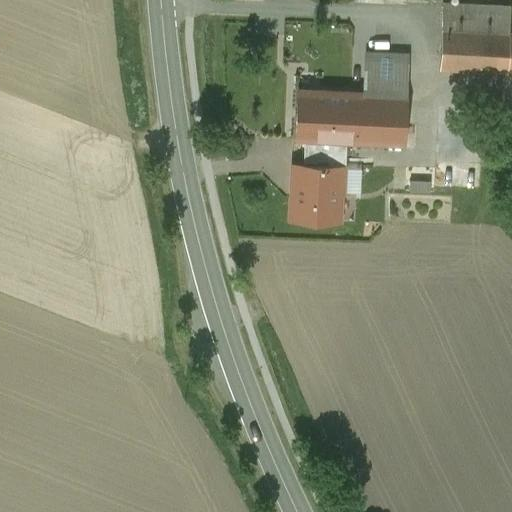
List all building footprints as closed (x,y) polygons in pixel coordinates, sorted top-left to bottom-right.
[(511,5),(443,2),(442,27),(462,28),(509,30),(511,5)] [(462,28),(442,27),(440,67),(460,68),(462,28)] [(509,30),(462,28),(460,68),(507,70),(508,68),(510,32),(510,30),(509,30)] [(409,55),(354,52),(352,91),(407,94),(409,55)] [(352,91),(298,89),(296,137),(304,138),(333,139),(405,142),(407,94),(352,91)] [(333,139),(304,138),(304,163),(298,163),(297,197),(293,197),(292,218),(338,219),(339,192),(344,193),(345,165),(332,165),(333,139)]
